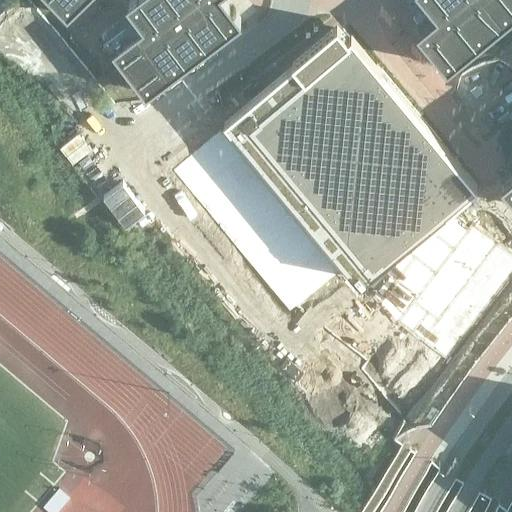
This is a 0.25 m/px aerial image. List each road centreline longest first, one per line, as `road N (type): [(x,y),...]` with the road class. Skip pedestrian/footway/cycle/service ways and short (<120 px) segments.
road 1 (tertiary): [(511,378),(423,511)]
road 2 (residential): [(289,0),(283,24),(203,85)]
